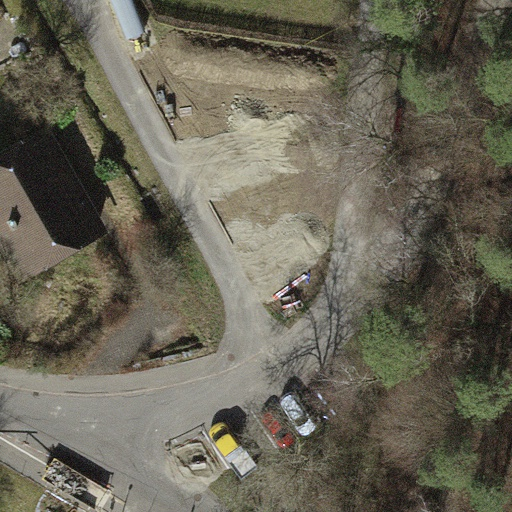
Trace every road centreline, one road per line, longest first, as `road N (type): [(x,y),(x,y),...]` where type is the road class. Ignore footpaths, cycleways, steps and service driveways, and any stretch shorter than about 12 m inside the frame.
road 1 (track): [(384,0),(350,301),(447,139),(498,0)]
road 2 (track): [(269,371),(92,0)]
road 3 (residential): [(350,301),(249,389),(50,441)]
road 4 (residential): [(50,441),(165,511)]
